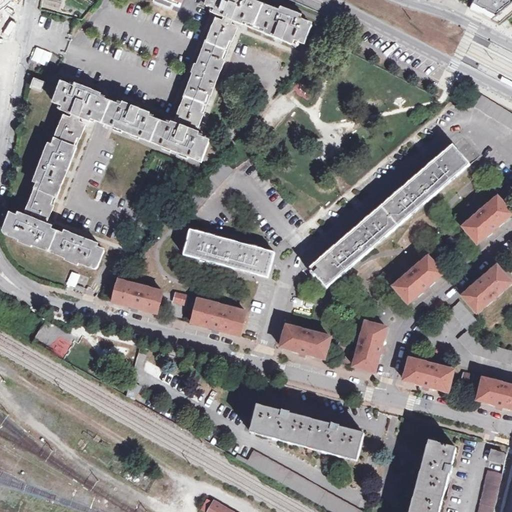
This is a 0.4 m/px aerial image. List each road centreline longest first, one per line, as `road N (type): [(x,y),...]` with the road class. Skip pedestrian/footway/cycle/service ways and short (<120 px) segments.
road 1 (tertiary): [(0,267),(50,301),(387,393)]
road 2 (unknown): [(366,404),(362,464),(266,444),(216,415)]
road 3 (residential): [(387,393),(404,329),(511,235)]
road 4 (secondary): [(327,0),(511,94)]
road 5 (unclassified): [(31,0),(0,150)]
road 6 (tertiary): [(387,393),(511,429)]
road 7 (secondary): [(511,48),(397,0)]
